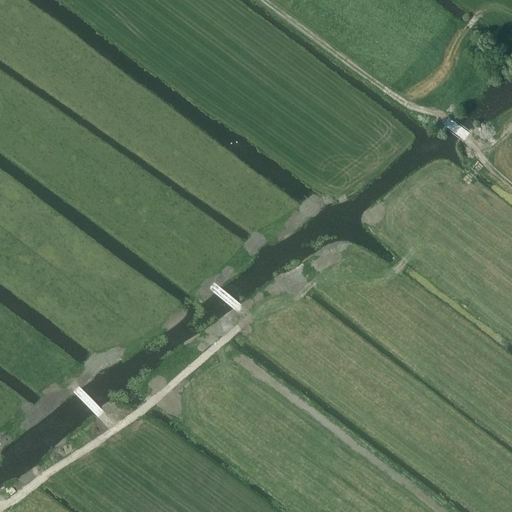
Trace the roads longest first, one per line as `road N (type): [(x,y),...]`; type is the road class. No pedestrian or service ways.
road 1 (track): [(417,244),(393,275),(312,286),(250,322),(89,453),(42,475),(0,509)]
road 2 (track): [(483,160),(417,244),(356,215),(284,135)]
road 3 (track): [(450,122),(406,106),(264,0)]
